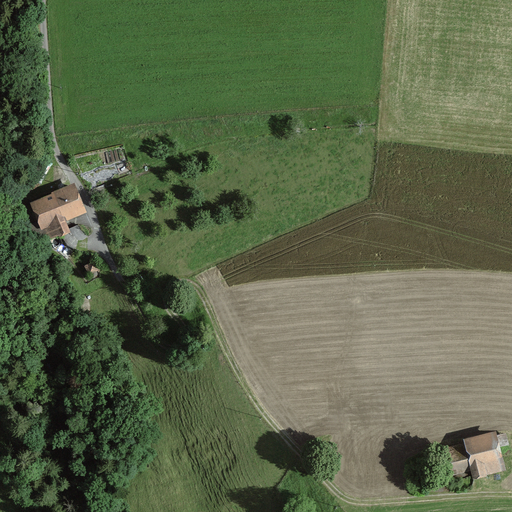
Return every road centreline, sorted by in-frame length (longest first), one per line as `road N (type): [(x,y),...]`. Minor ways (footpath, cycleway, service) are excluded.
road 1 (track): [(116,272),(152,336),(169,348),(181,344),(184,332),(166,295),(176,282),(195,286),(258,405),(344,497),(511,494)]
road 2 (unclassified): [(41,0),(53,142),(116,272)]
